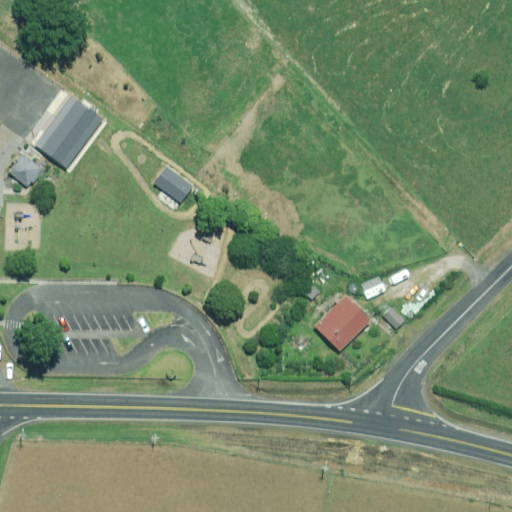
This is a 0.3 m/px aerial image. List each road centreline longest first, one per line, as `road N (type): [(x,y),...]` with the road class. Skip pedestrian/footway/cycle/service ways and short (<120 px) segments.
road 1 (tertiary): [(0,405),(219,411),(390,427)]
road 2 (unclassified): [(511,270),(422,357),(403,383),(390,427)]
road 3 (tertiary): [(390,427),(511,455)]
